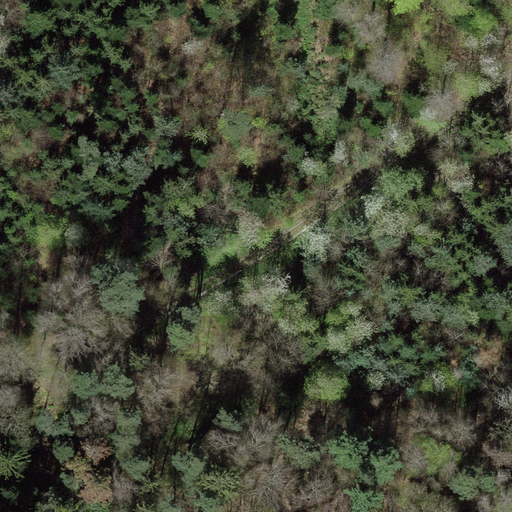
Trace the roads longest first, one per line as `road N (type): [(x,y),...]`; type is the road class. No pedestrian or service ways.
road 1 (track): [(511,79),(186,307),(0,368)]
road 2 (track): [(414,147),(511,257)]
